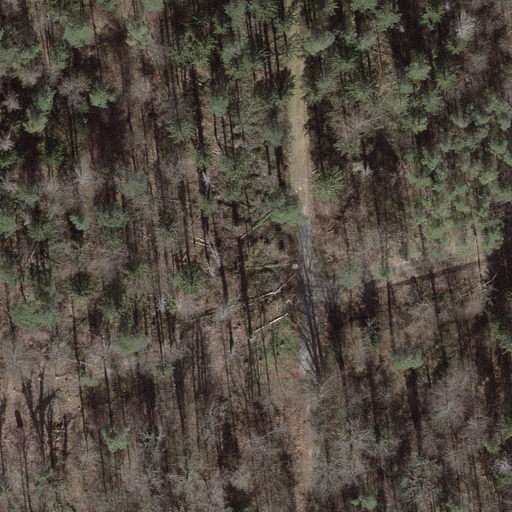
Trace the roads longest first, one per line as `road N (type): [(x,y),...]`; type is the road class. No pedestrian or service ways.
road 1 (track): [(319,511),(304,0)]
road 2 (track): [(511,243),(310,302)]
